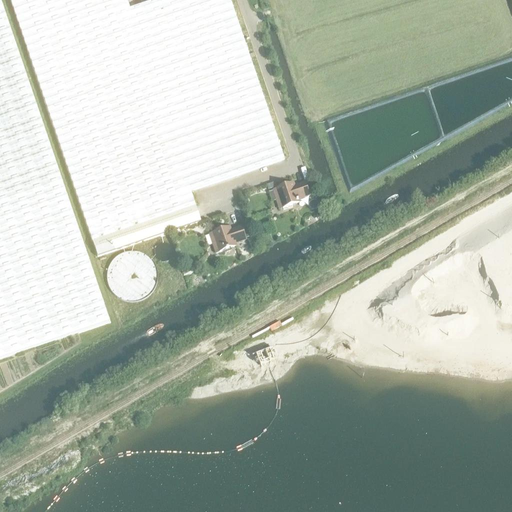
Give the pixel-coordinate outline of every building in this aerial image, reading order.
[(0,0),(0,359),(110,323),(0,0)] [(191,192),(285,161),(229,0),(158,0),(131,10),(127,0),(10,0),(26,45),(98,258),(201,223),(191,192)] [(298,200),(309,196),(305,185),(294,189),(293,185),(277,190),(280,200),(276,201),(279,209),(283,208),(283,209),(299,204),(298,200)] [(213,245),(216,254),(236,248),(234,244),(246,240),(242,229),(230,232),(229,229),(213,234),(216,244),(213,245)] [(176,253),(175,251),(175,249),(173,246),(170,244),(167,243),(164,244),(161,245),(160,246),(158,249),(157,251),(157,253),(157,256),(159,259),(162,261),(165,262),(169,262),(171,261),(172,260),(175,257),(175,255),(176,253)] [(160,277),(159,271),(158,267),(155,263),(153,259),(149,256),(145,254),(140,252),(136,252),(132,252),(126,253),(122,255),(118,258),(114,262),(112,266),(110,270),(110,275),(110,280),(111,285),(113,290),(116,293),(120,297),(124,299),(128,301),(133,302),(137,301),(143,300),(147,298),(152,295),(155,291),(157,287),(159,282),(160,277)]
